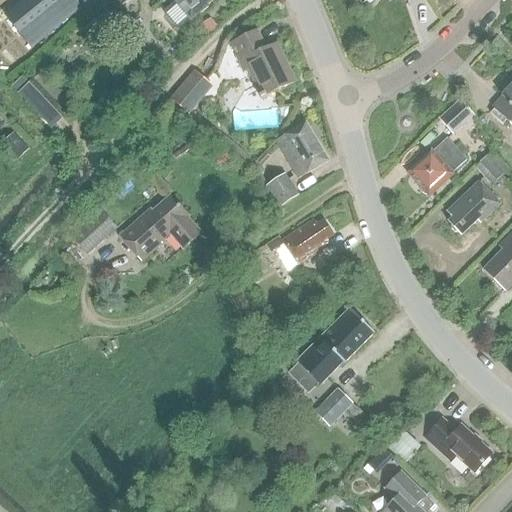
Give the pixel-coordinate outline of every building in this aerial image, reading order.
[(35,45),(85,4),(81,0),(35,0),(13,18),(35,45)] [(165,0),(172,0),(173,0),(165,6),(164,7),(164,12),(174,25),(180,25),(188,18),(191,22),(208,8),(207,6),(214,0),(111,0),(119,10),(130,0),(159,0),(162,3),(165,0)] [(294,83),(276,45),(265,50),(256,32),(230,45),(243,72),(251,68),(264,94),(259,97),(260,101),(266,98),(265,97),(294,83)] [(43,72),(16,96),(48,131),(66,115),(52,100),(61,92),(43,72)] [(211,87),(193,72),(170,101),(188,115),(211,87)] [(511,83),(499,99),(488,110),(503,123),(511,131),(511,83)] [(459,101),(438,119),(452,135),(474,117),(459,101)] [(327,162),(305,124),(275,141),(297,180),(327,162)] [(3,143),(19,160),(29,150),(13,134),(3,143)] [(466,161),(447,140),(432,153),(430,151),(406,174),(428,198),(452,176),(451,174),(466,161)] [(492,151),(474,167),(490,185),(508,169),(492,151)] [(298,196),(284,175),(265,188),(279,209),(298,196)] [(499,205),(478,182),(446,213),(451,219),(447,223),(460,236),(476,221),(479,224),(499,205)] [(160,243),(169,236),(182,251),(202,234),(170,197),(153,212),(150,209),(118,238),(140,263),(161,244),(160,243)] [(88,256),(114,231),(118,228),(100,209),(71,237),(88,256)] [(297,266),(298,267),(329,246),(326,241),(333,236),(323,221),(316,226),(313,221),(281,242),(282,243),(272,249),(288,272),(297,266)] [(511,233),(498,248),(502,252),(483,271),(505,292),(511,284),(511,233)] [(343,364),(373,333),(349,310),(331,328),(330,327),(318,340),(319,340),(296,362),(319,386),(341,363),(343,364)] [(109,353),(106,349),(100,352),(103,357),(109,353)] [(335,392),(313,415),(329,430),(351,406),(335,392)] [(441,420),(424,439),(450,462),(455,457),(474,474),(492,455),(460,426),(455,432),(441,420)] [(389,446),(407,462),(422,446),(404,430),(389,446)] [(376,458),(366,469),(375,478),(386,467),(376,458)] [(421,511),(416,506),(425,497),(400,473),(384,490),(394,500),(382,511),(421,511)] [(337,498),(333,502),(340,510),(345,506),(337,498)]
